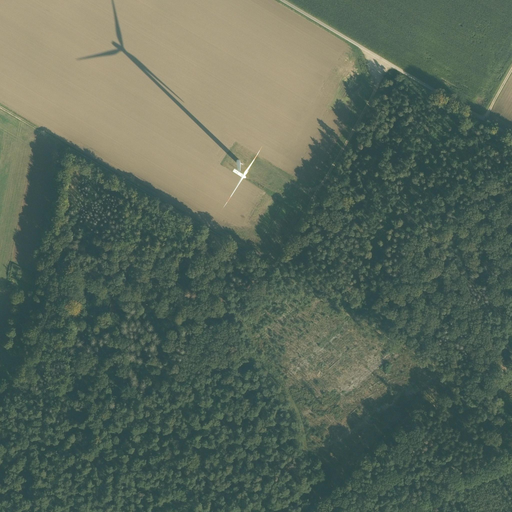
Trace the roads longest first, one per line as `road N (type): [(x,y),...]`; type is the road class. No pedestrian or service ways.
road 1 (track): [(390,65),(273,269),(64,145)]
road 2 (track): [(301,511),(308,472),(302,422),(292,398),(256,359),(247,357),(185,430),(75,425),(56,442),(0,444)]
road 3 (track): [(273,269),(511,411)]
road 4 (track): [(511,136),(280,0)]
road 5 (track): [(64,145),(11,385)]
road 6 (track): [(306,511),(458,379)]
road 7 (track): [(401,511),(511,449)]
